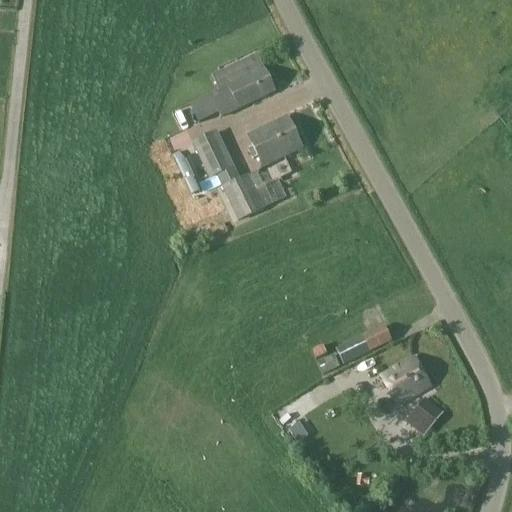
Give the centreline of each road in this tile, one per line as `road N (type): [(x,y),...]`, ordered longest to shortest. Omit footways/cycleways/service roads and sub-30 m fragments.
road 1 (unclassified): [(495,409),(283,0)]
road 2 (unclassified): [(26,0),(0,241)]
